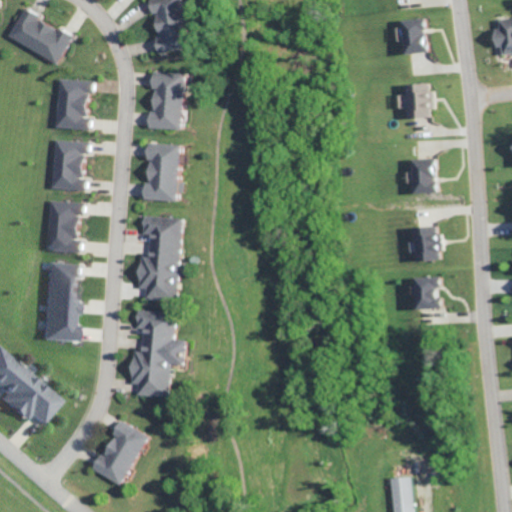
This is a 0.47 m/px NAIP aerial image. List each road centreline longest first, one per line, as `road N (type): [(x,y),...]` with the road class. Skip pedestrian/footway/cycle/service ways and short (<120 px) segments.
road 1 (residential): [(83,0),(114,40),(128,90),(106,382),(89,426),(45,482)]
road 2 (residential): [(500,511),(458,0)]
